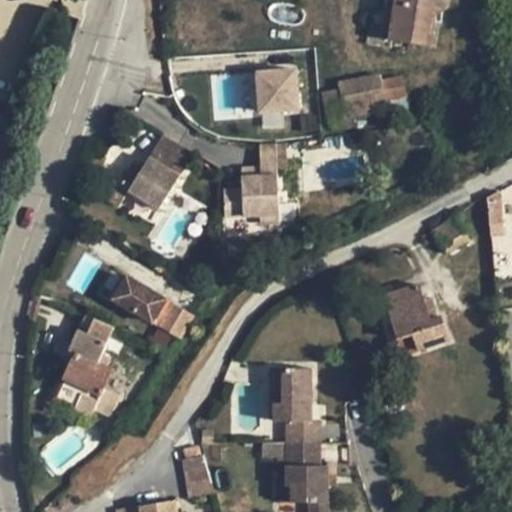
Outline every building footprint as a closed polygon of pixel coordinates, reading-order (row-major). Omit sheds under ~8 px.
[(396,0),(387,0),(381,39),(391,41),(396,0)] [(396,0),(391,41),(431,47),(435,11),(436,0),(396,0)] [(444,12),(445,0),(436,0),(435,11),(444,12)] [(262,69),(267,111),(307,105),(302,64),(262,69)] [(339,89),(321,92),(328,122),(345,118),(343,111),(385,102),(406,97),(401,76),(381,80),(380,75),(338,84),(339,89)] [(495,87),(468,92),(471,112),(499,108),(495,87)] [(385,102),(387,111),(390,118),(409,114),(406,97),(385,102)] [(343,111),(345,118),(345,120),(387,111),(385,102),(343,111)] [(345,118),(328,122),(329,128),(347,128),(345,120),(345,118)] [(163,136),(150,157),(181,176),(194,154),(163,136)] [(288,143),(259,145),(260,167),(260,168),(278,169),(288,169),(288,143)] [(442,163),(436,150),(426,155),(432,168),(442,163)] [(104,156),(93,151),(83,175),(94,181),(104,156)] [(160,210),(181,176),(150,157),(143,168),(133,162),(119,185),(129,190),(160,210)] [(260,168),(260,167),(242,167),(242,177),(261,176),(260,168)] [(278,169),(260,168),(261,176),(242,177),(243,189),(224,190),(224,200),(224,218),(260,216),(260,224),(281,223),(278,169)] [(129,190),(119,185),(111,180),(102,197),(119,206),(129,190)] [(469,241),(455,218),(432,232),(446,255),(469,241)] [(108,296),(154,322),(170,294),(123,268),(108,296)] [(419,285),(385,296),(399,340),(415,335),(420,349),(449,341),(441,315),(437,316),(430,319),(424,301),(419,285)] [(437,316),(431,298),(424,301),(430,319),(437,316)] [(162,326),(182,338),(199,315),(176,302),(162,326)] [(114,328),(85,316),(70,352),(75,353),(56,398),(93,414),(97,405),(113,411),(121,395),(104,389),(112,369),(100,364),(114,328)] [(399,340),(388,344),(392,358),(420,349),(415,335),(399,340)] [(271,368),(271,403),(275,403),(284,403),(284,368),(271,368)] [(312,368),(284,368),(284,403),(275,403),(275,421),(288,421),(287,443),(321,443),(321,421),(312,421),(307,421),(307,406),(312,407),(312,368)] [(404,400),(384,405),(386,416),(406,411),(407,412),(423,410),(421,399),(404,402),(404,400)] [(213,433),(203,432),(204,442),(213,441),(213,433)] [(287,443),(264,443),(263,458),(280,458),(287,458),(288,486),(280,486),(280,502),(310,502),(310,511),(328,511),(328,486),(329,465),(320,465),(321,443),(287,443)] [(199,445),(184,450),(187,459),(202,456),(199,445)] [(187,459),(186,459),(192,497),(215,493),(204,455),(202,456),(187,459)] [(177,511),(176,500),(116,509),(116,511),(177,511)]
